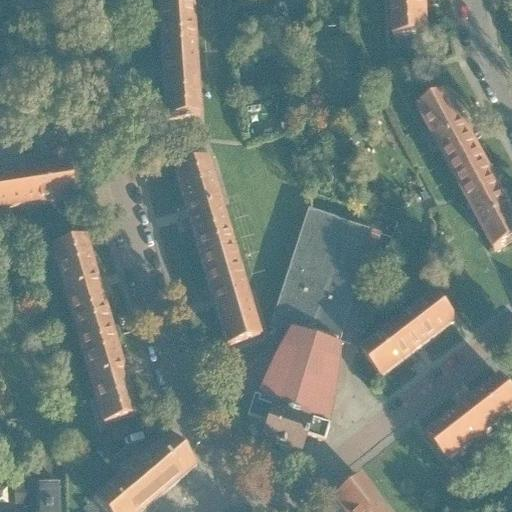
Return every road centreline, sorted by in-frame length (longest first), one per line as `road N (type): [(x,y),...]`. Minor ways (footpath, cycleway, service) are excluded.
road 1 (residential): [(232,480),(178,392),(104,143)]
road 2 (residential): [(511,326),(271,511)]
road 3 (residential): [(476,0),(479,54),(511,119)]
road 4 (residential): [(104,143),(97,17)]
